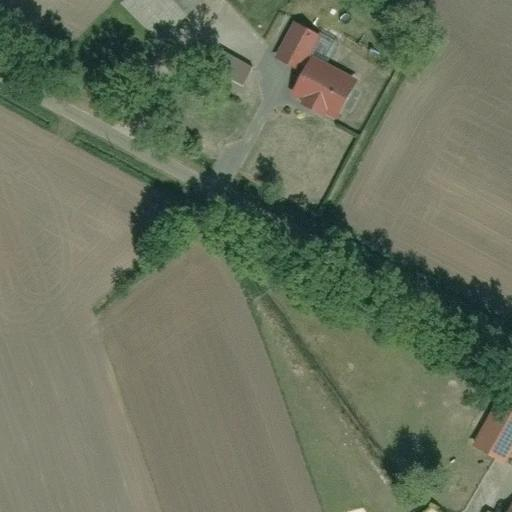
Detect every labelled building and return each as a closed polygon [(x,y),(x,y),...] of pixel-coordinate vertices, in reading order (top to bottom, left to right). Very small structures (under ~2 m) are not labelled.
[(128,0),(124,5),(167,45),(209,0),(128,0)] [(258,0),(267,8),(275,0),(258,0)] [(325,9),(284,49),(363,130),(404,90),(325,9)] [(226,48),(212,73),(246,91),(259,67),(226,48)] [(511,412),(495,404),(472,447),(506,464),(511,452),(511,412)] [(452,484),(436,504),(445,511),(465,511),(474,503),(452,484)]
